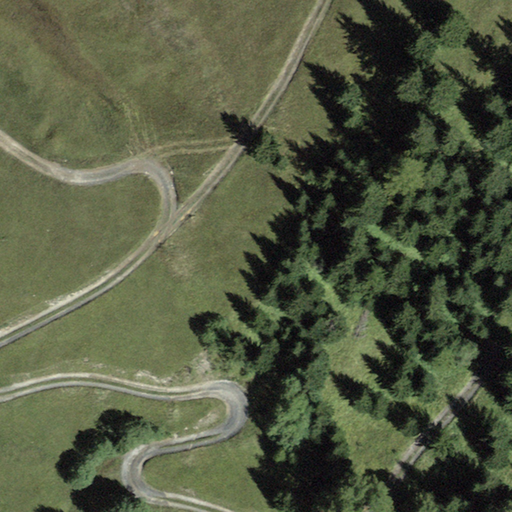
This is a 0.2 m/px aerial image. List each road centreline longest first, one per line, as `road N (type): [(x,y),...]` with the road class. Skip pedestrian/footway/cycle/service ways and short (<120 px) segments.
road 1 (track): [(0,395),(66,378),(172,393),(224,385),(239,403),(229,429),(144,450),(130,474),(147,495),(218,511)]
road 2 (track): [(322,0),(238,149),(168,224)]
road 3 (track): [(168,224),(166,184),(133,170),(73,180),(0,146)]
road 4 (track): [(374,511),(430,429),(493,358),(511,349)]
road 5 (track): [(168,224),(121,271),(0,340)]
